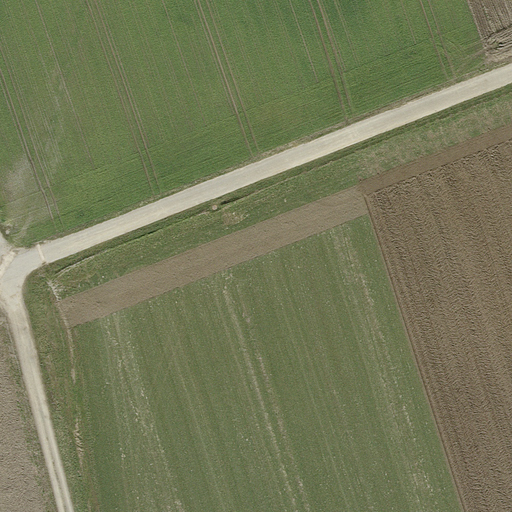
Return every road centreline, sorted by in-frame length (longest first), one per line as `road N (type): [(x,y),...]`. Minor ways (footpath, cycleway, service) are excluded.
road 1 (track): [(511,74),(0,276)]
road 2 (track): [(69,511),(0,245)]
